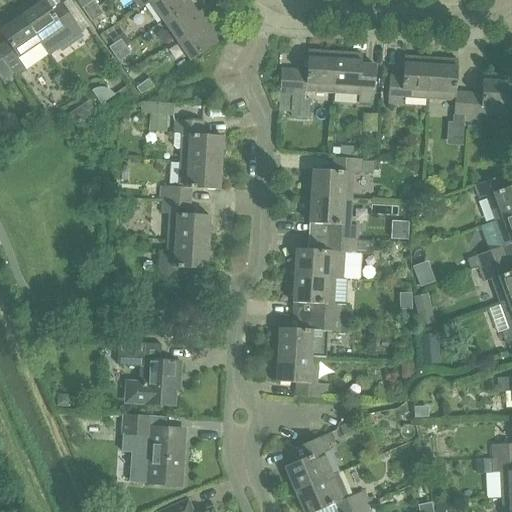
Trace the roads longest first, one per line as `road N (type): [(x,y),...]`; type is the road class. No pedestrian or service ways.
road 1 (residential): [(233,371),(240,285),(256,266),(266,126),(245,72),(268,0)]
road 2 (residential): [(510,0),(465,19),(306,10),(272,0)]
road 3 (residential): [(247,511),(225,447),(233,371)]
